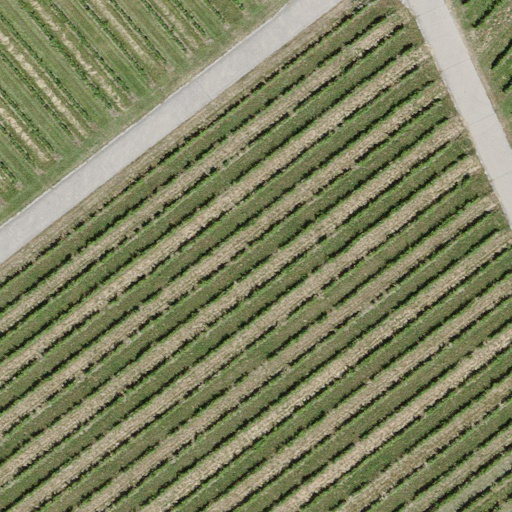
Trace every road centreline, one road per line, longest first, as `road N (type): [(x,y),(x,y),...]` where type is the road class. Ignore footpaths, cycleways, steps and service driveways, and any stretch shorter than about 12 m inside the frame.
road 1 (track): [(0,237),(324,0)]
road 2 (track): [(424,0),(511,191)]
